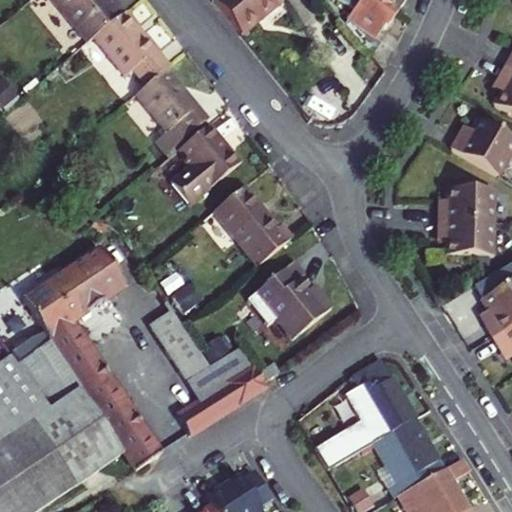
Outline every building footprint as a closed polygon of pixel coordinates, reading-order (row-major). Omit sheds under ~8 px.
[(102,4),(98,0),(44,0),(81,44),(86,40),(116,15),(105,1),(102,4)] [(211,0),(210,2),(237,35),(276,2),(273,0),(211,0)] [(392,13),(374,0),(333,0),(327,9),(341,19),(339,24),(368,58),(377,45),(371,40),(378,29),(380,30),(392,13)] [(374,0),(392,13),(401,0),(374,0)] [(126,72),(138,87),(160,69),(116,15),(86,40),(118,78),(126,72)] [(511,45),(510,44),(503,58),(511,63),(511,45)] [(511,63),(503,58),(494,72),(502,77),(497,86),(491,97),(511,108),(511,63)] [(138,87),(129,95),(161,132),(147,144),(155,155),(198,119),(160,69),(138,87)] [(502,77),(494,72),(489,81),(497,86),(502,77)] [(456,127),(448,141),(495,168),(511,137),(511,132),(475,112),(469,123),(464,132),(456,127)] [(461,118),(456,127),(464,132),(469,123),(461,118)] [(201,127),(171,153),(183,168),(163,185),(180,205),(229,162),(201,127)] [(436,200),(436,215),(490,216),(490,182),(443,182),(443,193),(443,200),(436,200)] [(238,189),(207,216),(252,269),(286,240),(273,228),(238,189)] [(490,216),(436,215),(435,229),(442,230),(442,237),(442,248),(489,249),(490,216)] [(19,299),(46,339),(120,449),(132,467),(157,453),(68,321),(121,285),(96,248),(19,299)] [(482,316),(490,330),(511,316),(511,271),(478,292),(484,303),(490,312),(482,316)] [(285,341),(322,310),(313,297),(308,301),(290,283),(279,272),(248,298),(285,341)] [(477,307),(482,316),(490,312),(484,303),(477,307)] [(511,316),(490,330),(498,344),(506,339),(511,348),(511,349),(511,316)] [(206,360),(183,328),(176,320),(149,338),(179,380),(192,397),(243,362),(232,346),(206,360)] [(7,352),(0,356),(0,511),(25,511),(120,449),(46,339),(14,362),(7,352)] [(506,339),(498,344),(503,353),(511,348),(506,339)] [(366,444),(410,419),(376,360),(346,377),(352,388),(338,396),(354,422),(310,448),(323,469),(363,446),(366,444)] [(243,362),(192,397),(169,414),(185,436),(259,386),(243,362)] [(261,379),(273,371),(267,362),(255,370),(261,379)] [(395,495),(411,486),(440,469),(410,419),(366,444),(363,446),(393,497),(395,495)] [(440,469),(411,486),(395,495),(404,511),(463,511),(464,511),(446,480),(465,468),(459,458),(440,469)] [(208,499),(215,511),(250,511),(259,507),(257,502),(269,494),(252,467),(239,474),(236,469),(202,491),(208,499)] [(187,511),(215,511),(208,499),(187,511)]
